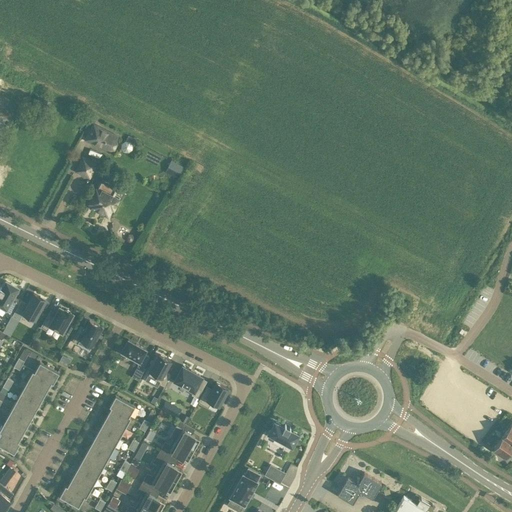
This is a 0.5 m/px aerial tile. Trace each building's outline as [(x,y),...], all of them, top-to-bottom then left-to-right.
[(117,136),(93,123),(85,139),(109,152),(117,136)] [(20,172),(39,181),(51,157),(40,151),(39,154),(22,145),(13,164),(22,168),(20,172)] [(96,164),(83,157),(76,171),(89,177),(96,164)] [(178,177),(183,167),(170,160),(165,170),(178,177)] [(118,200),(113,197),(118,189),(100,180),(96,188),(88,203),(91,205),(90,207),(108,216),(111,209),(113,209),(118,200)] [(11,300),(18,287),(6,280),(2,288),(0,286),(0,304),(7,308),(5,310),(11,313),(16,302),(11,300)] [(21,299),(12,315),(19,319),(21,315),(33,322),(46,299),(34,292),(27,303),(21,299)] [(74,313),(67,309),(66,310),(60,306),(55,316),(49,312),(41,326),(47,330),(49,327),(62,334),(67,324),(69,325),(73,318),(71,317),(74,313)] [(79,328),(73,339),(78,342),(78,343),(90,349),(92,346),(102,327),(90,321),(84,331),(79,328)] [(146,349),(128,339),(121,351),(139,361),(137,365),(143,368),(149,357),(144,354),(146,349)] [(61,353),(58,360),(66,365),(70,358),(61,353)] [(148,375),(146,380),(157,386),(158,383),(159,383),(164,386),(171,375),(165,371),(171,360),(159,354),(148,375)] [(53,382),(59,372),(40,361),(34,371),(32,370),(32,371),(53,382)] [(200,382),(203,376),(183,365),(174,380),(194,391),(192,396),(197,398),(205,385),(200,382)] [(53,383),(53,382),(32,371),(27,380),(46,391),(51,382),(53,383)] [(21,390),(40,401),(46,391),(27,380),(21,390)] [(204,389),(198,401),(208,407),(211,401),(218,405),(228,388),(216,381),(210,393),(204,389)] [(15,401),(35,411),(40,401),(21,390),(15,401)] [(130,417),(131,416),(129,415),(134,405),(115,395),(110,405),(130,417)] [(10,411),(29,421),(35,411),(15,401),(10,411)] [(171,415),(175,406),(165,401),(161,409),(171,415)] [(130,417),(110,405),(109,406),(111,407),(106,417),(125,427),(130,417)] [(29,421),(10,411),(4,421),(23,432),(29,421)] [(183,414),(180,420),(185,422),(188,416),(183,414)] [(125,427),(106,417),(100,426),(119,437),(125,427)] [(174,429),(170,436),(173,437),(175,438),(194,449),(200,438),(189,432),(192,427),(179,420),(174,429)] [(0,428),(0,431),(20,442),(18,441),(23,432),(4,421),(0,428)] [(274,421),(267,433),(292,447),(299,434),(289,429),(290,427),(285,424),(284,426),(274,421)] [(511,422),(493,449),(505,458),(509,453),(511,456),(511,422)] [(114,447),(119,437),(100,426),(95,436),(114,447)] [(147,433),(153,437),(155,431),(150,428),(147,433)] [(0,444),(14,453),(20,442),(0,431),(0,432),(0,444)] [(114,447),(95,436),(89,446),(108,457),(114,447)] [(177,454),(188,460),(194,449),(173,437),(170,444),(165,441),(159,450),(174,459),(177,454)] [(138,449),(144,452),(147,445),(142,442),(138,449)] [(108,457),(89,446),(84,456),(103,466),(108,457)] [(182,469),(172,464),(174,459),(159,450),(154,460),(159,463),(156,469),(176,480),(182,469)] [(84,456),(78,466),(97,476),(103,466),(84,456)] [(133,477),(138,468),(130,464),(128,468),(125,472),(133,477)] [(97,476),(78,466),(73,475),(92,486),(97,476)] [(230,497),(229,498),(230,498),(243,505),(244,505),(244,506),(245,505),(257,483),(258,482),(257,481),(257,482),(256,481),(260,474),(248,467),(244,474),(243,474),(244,474),(243,473),(242,474),(230,497)] [(156,469),(152,475),(147,472),(142,482),(157,490),(160,485),(170,491),(176,480),(156,469)] [(285,472),(279,469),(273,480),(279,483),(285,472)] [(347,476),(337,493),(352,502),(359,490),(372,497),(381,482),(363,472),(361,476),(355,472),(351,479),(347,476)] [(5,473),(0,479),(0,482),(4,485),(10,477),(5,473)] [(66,484),(65,485),(86,496),(92,486),(73,475),(67,485),(66,484)] [(124,492),(129,484),(121,479),(116,488),(124,492)] [(0,509),(14,493),(4,485),(0,482),(0,509)] [(165,501),(154,495),(157,490),(142,482),(136,491),(142,494),(138,500),(159,511),(165,501)] [(65,485),(59,495),(78,506),(84,496),(86,497),(86,496),(65,485)] [(431,511),(430,511),(434,505),(415,494),(411,500),(403,495),(393,511),(431,511)] [(115,508),(119,500),(112,496),(108,504),(115,508)] [(138,500),(135,507),(129,504),(124,511),(158,511),(159,511),(138,500)]
